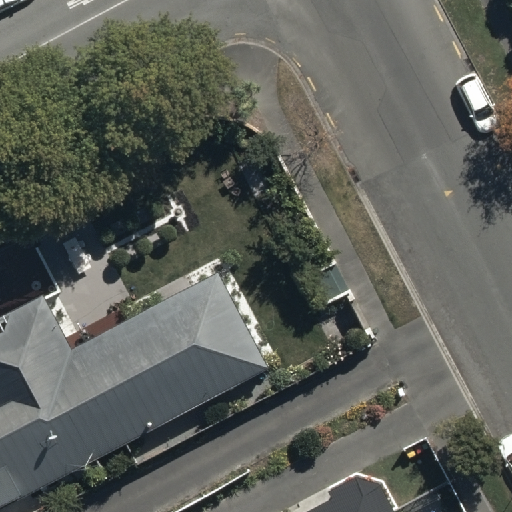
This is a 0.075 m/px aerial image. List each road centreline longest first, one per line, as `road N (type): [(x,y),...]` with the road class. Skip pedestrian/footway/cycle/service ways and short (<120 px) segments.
road 1 (residential): [(354,0),(511,301)]
road 2 (residential): [(0,68),(127,0)]
